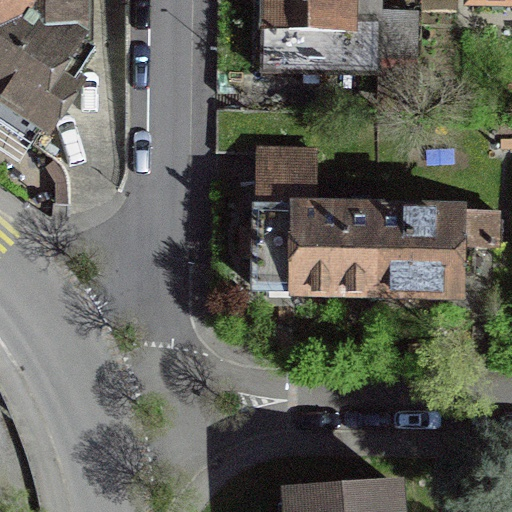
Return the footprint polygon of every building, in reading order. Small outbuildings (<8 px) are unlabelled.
[(0,0),(0,113),(51,145),(87,89),(80,84),(99,53),(94,50),(93,0),(123,0),(128,2),(128,0),(0,0)] [(258,0),(258,37),(262,37),(261,77),(289,77),(378,79),(378,63),(418,63),(419,12),(383,12),(383,1),(363,1),(363,0),(258,0)] [(511,0),(464,0),(464,13),(511,14),(511,0)] [(259,290),(458,294),(458,260),(458,248),(495,246),(496,213),(315,211),(317,150),(259,152),(259,245),(259,290)] [(405,511),(404,487),(280,496),(280,511),(405,511)]
